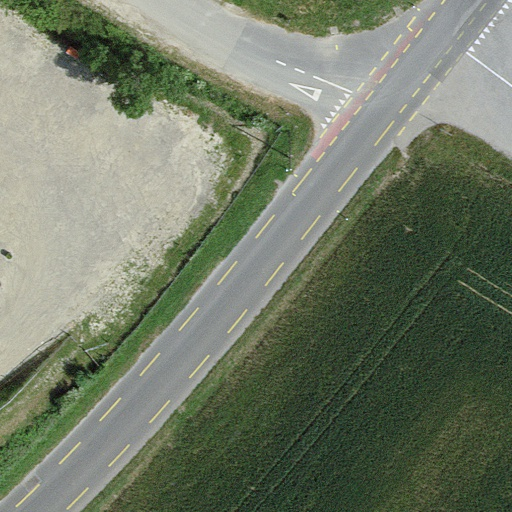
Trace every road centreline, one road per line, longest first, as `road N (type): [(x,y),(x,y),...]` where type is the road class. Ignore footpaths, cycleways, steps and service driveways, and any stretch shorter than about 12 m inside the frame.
road 1 (tertiary): [(422,57),(218,318),(40,511)]
road 2 (track): [(385,108),(168,0)]
road 3 (track): [(0,155),(26,253),(18,303),(0,339)]
